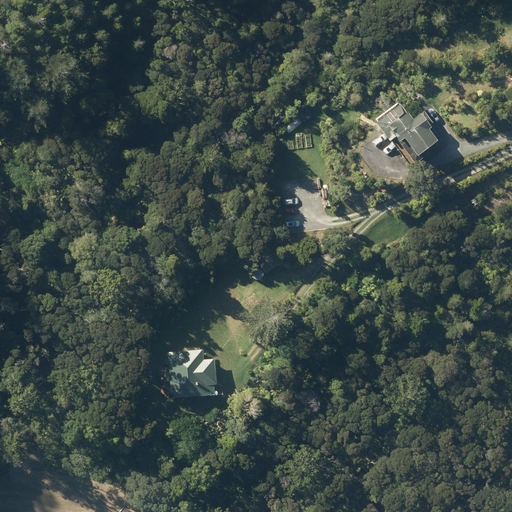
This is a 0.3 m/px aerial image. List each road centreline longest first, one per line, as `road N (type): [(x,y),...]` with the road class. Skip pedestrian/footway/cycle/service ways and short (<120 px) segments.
road 1 (track): [(383,206),(220,397)]
road 2 (track): [(511,151),(346,220),(312,223),(311,195)]
